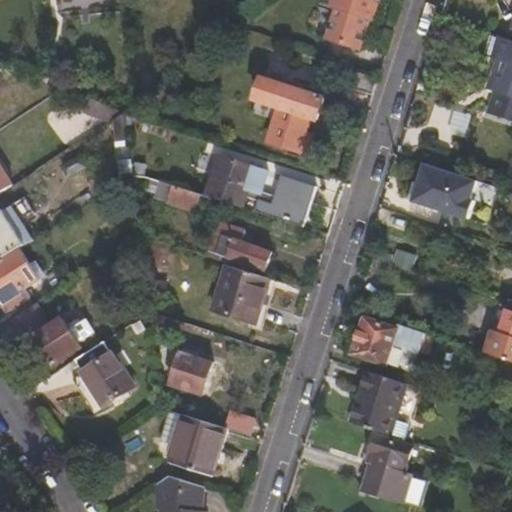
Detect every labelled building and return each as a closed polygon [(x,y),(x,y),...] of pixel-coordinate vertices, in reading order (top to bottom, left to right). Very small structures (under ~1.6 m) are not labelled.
[(383,0),(341,0),(339,8),(342,9),(333,40),(365,49),(375,19),(377,20),(383,0)] [(511,92),(511,32),(493,26),(487,48),(509,55),(506,67),(501,66),(494,87),(511,92)] [(378,92),(382,78),(355,69),(351,83),(378,92)] [(423,80),(435,84),(437,79),(424,75),(423,80)] [(320,121),(328,100),(268,78),(255,116),(278,124),(271,144),(308,156),(315,136),(309,134),(315,119),(320,121)] [(423,80),(421,88),(434,91),(435,84),(423,80)] [(122,124),(133,116),(93,98),(87,111),(119,125),(122,124)] [(0,132),(19,121),(11,109),(0,115),(0,132)] [(137,151),(133,116),(122,124),(129,186),(139,180),(139,170),(137,151)] [(174,159),(137,151),(139,170),(168,181),(170,182),(174,159)] [(213,195),(249,207),(257,186),(269,191),(276,172),(226,155),(213,195)] [(0,199),(20,188),(0,156),(0,199)] [(440,164),(430,160),(424,180),(418,177),(412,196),(473,216),(479,197),(475,196),(481,177),(440,164)] [(263,198),(259,210),(306,227),(320,187),(284,175),(275,203),(263,198)] [(208,194),(170,182),(168,181),(163,196),(203,210),(208,194)] [(40,211),(32,196),(18,206),(26,219),(40,211)] [(511,231),(511,201),(502,198),(494,222),(511,228),(511,229),(511,231)] [(0,265),(26,250),(38,243),(15,205),(0,214),(0,265)] [(224,221),(210,259),(231,266),(268,277),(277,251),(247,239),(250,229),(224,221)] [(46,283),(26,250),(0,265),(0,290),(13,312),(22,307),(36,299),(31,292),(46,283)] [(387,250),(384,258),(409,266),(410,256),(387,250)] [(414,250),(409,266),(429,273),(434,257),(414,250)] [(268,277),(231,266),(216,309),(260,324),(275,280),(268,277)] [(266,326),(280,281),(275,280),(260,324),(266,326)] [(22,307),(26,314),(41,306),(36,299),(22,307)] [(489,325),(481,347),(511,357),(511,307),(502,304),(494,327),(489,325)] [(26,314),(16,321),(26,337),(52,323),(42,305),(41,306),(26,314)] [(443,335),(402,321),(400,328),(367,318),(363,332),(356,330),(354,339),(360,341),(355,356),(388,367),(390,362),(411,369),(418,349),(424,351),(424,349),(437,353),(443,335)] [(85,350),(68,319),(55,327),(39,337),(57,368),(85,350)] [(52,323),(26,337),(29,342),(39,337),(55,327),(52,323)] [(201,391),(212,359),(179,348),(168,381),(201,391)] [(141,387),(120,352),(90,370),(112,407),(141,387)] [(372,368),(355,417),(424,439),(429,425),(415,421),(427,387),(372,368)] [(231,428),(253,436),(258,419),(225,408),(219,424),(231,428)] [(188,414),(178,410),(168,439),(178,443),(188,414)] [(188,414),(178,443),(173,460),(215,474),(231,428),(219,424),(188,414)] [(400,493),(416,445),(379,432),(362,480),(400,493)] [(176,476),(160,487),(159,511),(202,511),(204,485),(176,476)]
